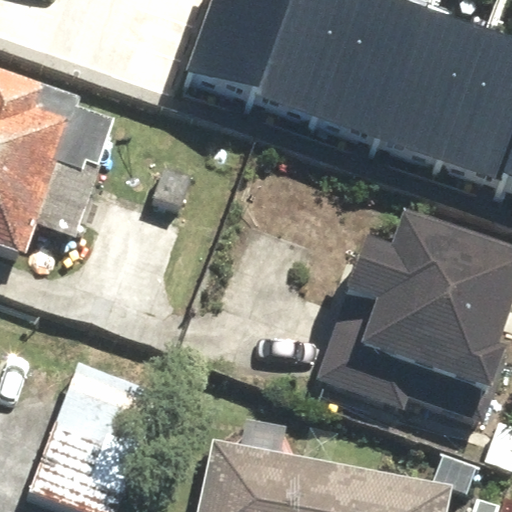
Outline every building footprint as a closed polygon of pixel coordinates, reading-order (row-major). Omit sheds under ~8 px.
[(290,0),(210,0),(184,71),(254,96),(290,0)] [(360,0),(290,0),(254,96),(316,119),(360,0)] [(384,0),(360,0),(316,119),(378,142),(425,15),(384,0)] [(483,36),(425,15),(378,142),(436,163),(483,36)] [(511,47),(483,36),(436,163),(497,185),(511,143),(511,47)] [(0,255),(26,264),(38,231),(77,245),(120,127),(82,114),(85,106),(0,75),(0,255)] [(511,143),(497,185),(511,191),(511,143)] [(393,256),(369,248),(320,386),(406,417),(411,404),(490,432),(511,370),(511,251),(408,214),(393,256)] [(120,511),(157,414),(81,385),(38,497),(77,511),(120,511)] [(214,444),(200,511),(452,511),(456,494),(214,444)]
